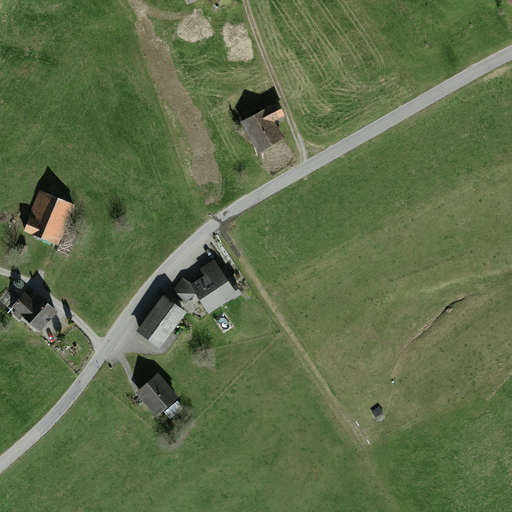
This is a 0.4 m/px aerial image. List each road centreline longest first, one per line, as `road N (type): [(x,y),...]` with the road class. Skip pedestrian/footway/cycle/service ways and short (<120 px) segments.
road 1 (tertiary): [(105,347),(207,228),(307,166)]
road 2 (tertiary): [(307,166),(511,53)]
road 3 (unclassified): [(307,166),(247,0)]
road 4 (tertiary): [(0,464),(43,426),(105,347)]
road 5 (unclassified): [(105,347),(58,307),(0,274)]
